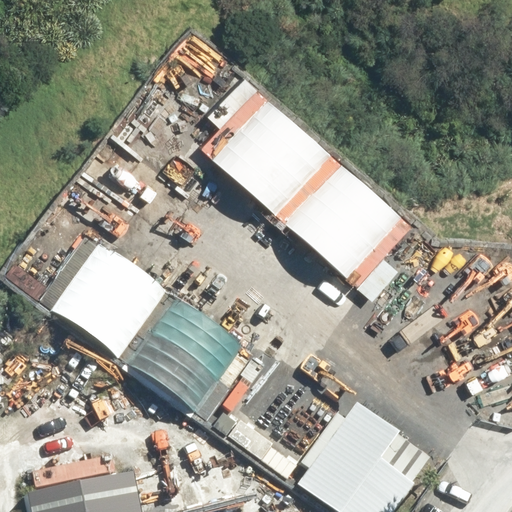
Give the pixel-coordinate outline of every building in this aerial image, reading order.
[(214,168),(262,107),(247,94),(198,155),(214,168)] [(327,151),(272,212),(354,285),(409,224),(327,151)] [(244,347),(92,247),(45,317),(197,418),(244,347)] [(0,377),(24,335),(0,321),(0,377)] [(229,400),(211,424),(284,480),(301,457),(290,449),(287,454),(255,430),(260,424),(229,400)] [(391,511),(429,458),(357,407),(299,489),(330,511),(391,511)] [(138,511),(134,492),(30,511),(138,511)]
